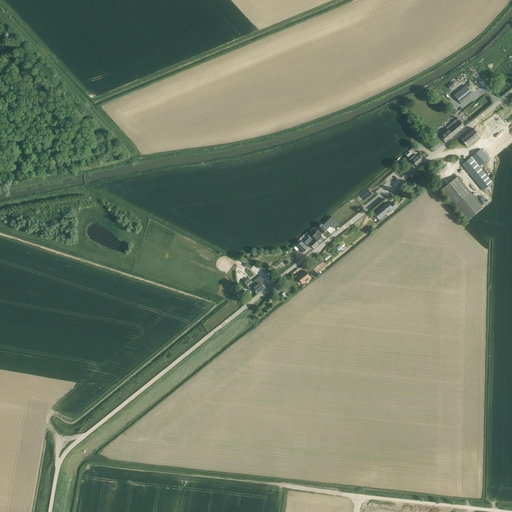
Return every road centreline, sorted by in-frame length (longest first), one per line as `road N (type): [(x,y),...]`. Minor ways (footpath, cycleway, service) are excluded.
road 1 (unclassified): [(48,511),(72,443),(511,92)]
road 2 (track): [(74,511),(88,464),(501,511)]
